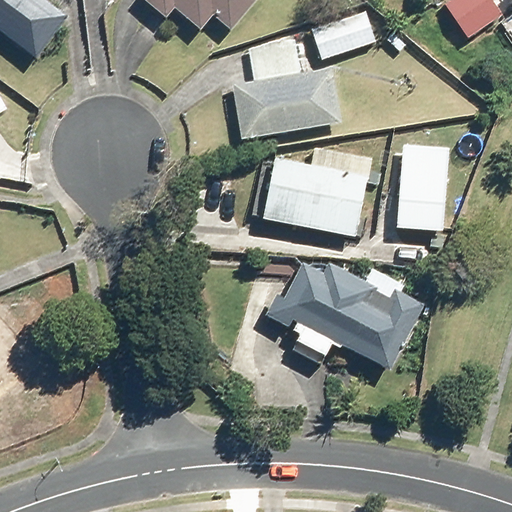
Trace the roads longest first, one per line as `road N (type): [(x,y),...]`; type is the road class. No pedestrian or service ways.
road 1 (residential): [(511,503),(382,471),(155,466)]
road 2 (residential): [(110,152),(155,466)]
road 3 (residential): [(155,466),(14,511)]
